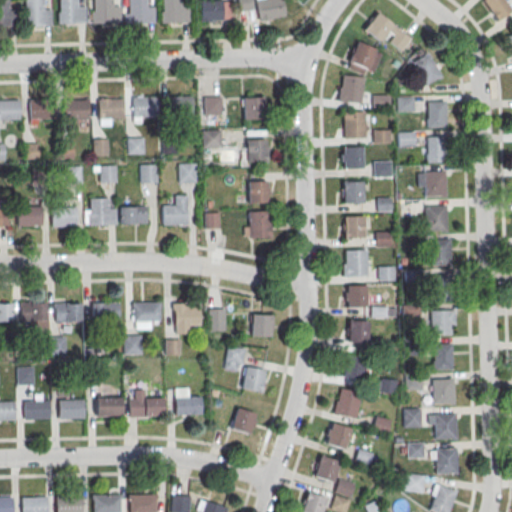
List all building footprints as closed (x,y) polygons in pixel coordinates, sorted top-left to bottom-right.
[(0,0),(8,0),(8,12),(16,12),(17,28),(0,28),(0,0)] [(25,0),(42,0),(43,10),(51,10),(51,26),(22,27),(22,15),(25,15),(25,0)] [(59,0),(76,0),(76,8),(85,8),(85,24),(56,25),(56,13),(59,13),(59,0)] [(93,0),(111,0),(111,7),(120,7),(120,23),(91,24),(91,12),(94,12),(93,0)] [(128,0),(145,0),(145,8),(154,8),(154,24),(125,25),(125,13),(128,13),(128,0)] [(162,0),(180,0),(180,7),(189,6),(189,23),(160,24),(160,12),(163,12),(162,0)] [(228,21),(228,0),(199,0),(199,21),(228,21)] [(253,10),(251,0),(236,0),(238,11),(253,10)] [(284,15),(281,0),(254,0),(258,20),(284,15)] [(511,9),(504,0),(481,0),(497,20),(511,9)] [(363,29),(379,41),(383,36),(401,48),(410,36),(375,12),(363,29)] [(380,51),(356,40),(344,66),(368,76),(380,51)] [(439,78),(431,57),(414,64),(422,84),(439,78)] [(360,102),(362,76),(341,74),(338,99),(360,102)] [(220,115),(220,95),(203,95),(203,115),(220,115)] [(261,96),(242,96),(242,118),(261,118),(261,96)] [(396,97),(413,96),(414,112),(397,112),(396,97)] [(167,98),(191,97),(192,116),(167,117),(167,98)] [(132,98),(156,98),(157,117),(132,117),(132,98)] [(28,101),(53,100),(53,119),(29,120),(28,101)] [(97,101),(122,100),(122,119),(98,119),(97,101)] [(0,101),(19,101),(19,120),(0,120),(0,101)] [(63,102),(87,101),(88,120),(63,121),(63,102)] [(444,126),(444,101),(426,101),(426,126),(444,126)] [(342,114),(361,113),(362,138),(343,139),(342,114)] [(203,130),(219,130),(219,148),(203,148),(203,130)] [(372,141),(388,141),(388,130),(372,130),(372,141)] [(397,132),(413,132),(414,147),(397,148),(397,132)] [(425,161),(441,161),(441,136),(425,136),(425,161)] [(127,138),(143,138),(143,155),(127,156),(127,138)] [(245,140),(264,139),(265,164),(246,165),(245,140)] [(92,140),(107,140),(107,156),(92,156),(92,140)] [(57,142),(73,141),(73,159),(57,160),(57,142)] [(342,148),(361,147),(362,170),(342,171),(342,148)] [(372,164),(389,163),(390,178),(373,179),(372,164)] [(99,165),(115,165),(115,183),(99,183),(99,165)] [(140,165),(156,165),(156,182),(140,183),(140,165)] [(178,165),(194,165),(194,182),(178,183),(178,165)] [(65,167),(81,167),(81,184),(65,185),(65,167)] [(423,172),(445,172),(446,197),(424,197),(423,172)] [(267,203),(267,180),(246,180),(246,203),(267,203)] [(342,182),(361,182),(362,207),(343,207),(342,182)] [(114,207),(105,207),(105,198),(84,198),(84,225),(114,225),(114,207)] [(375,198),(392,198),(393,213),(376,214),(375,198)] [(120,207),(145,206),(146,225),(120,226),(120,207)] [(160,207),(186,206),(186,225),(161,226),(160,207)] [(424,207),(445,206),(446,231),(424,232),(424,207)] [(15,208),(41,208),(42,226),(16,227),(15,208)] [(50,208),(76,208),(76,227),(50,227),(50,208)] [(269,237),(269,210),(243,210),(243,237),(269,237)] [(204,227),(218,227),(218,212),(204,212),(204,227)] [(343,216),(362,215),(363,241),(344,241),(343,216)] [(373,232),(390,231),(391,246),(374,247),(373,232)] [(430,240),(449,240),(450,265),(431,265),(430,240)] [(344,251),(365,250),(366,276),(342,277),(342,264),(344,264),(344,251)] [(376,266),(393,265),(394,280),(377,281),(376,266)] [(430,276),(449,275),(450,301),(431,301),(430,276)] [(346,285),(365,284),(366,309),(347,310),(346,285)] [(117,301),(89,301),(89,319),(117,319),(117,301)] [(159,301),(131,301),(131,329),(149,329),(149,321),(159,321),(159,301)] [(80,302),(53,302),(53,322),(80,322),(80,302)] [(171,332),(190,332),(190,324),(198,324),(198,302),(171,302),(171,332)] [(0,303),(11,303),(12,322),(0,322),(0,303)] [(19,304),(45,303),(46,322),(20,323),(19,304)] [(223,308),(206,308),(206,330),(223,330),(223,308)] [(430,311),(449,311),(449,336),(430,336),(430,311)] [(270,335),(270,314),(249,314),(249,324),(243,324),(243,335),(270,335)] [(366,320),(347,320),(347,341),(366,341),(366,320)] [(122,354),(139,354),(139,334),(122,334),(122,354)] [(50,353),(64,353),(63,336),(50,337),(50,353)] [(165,352),(177,352),(177,339),(165,339),(165,352)] [(403,340),(420,339),(421,354),(404,355),(403,340)] [(243,348),(227,345),(222,368),(238,371),(243,348)] [(432,345),(451,345),(452,370),(433,370),(432,345)] [(364,356),(344,355),(342,377),(362,379),(364,356)] [(239,388),(260,391),(263,368),(243,365),(239,388)] [(15,366),(15,384),(32,384),(32,366),(15,366)] [(404,375),(421,375),(422,390),(405,390),(404,375)] [(395,392),(395,378),(379,378),(379,392),(395,392)] [(431,380),(452,380),(453,405),(431,405),(431,380)] [(360,392),(338,387),(332,413),(353,418),(360,392)] [(173,398),(199,397),(200,416),(174,417),(173,398)] [(94,399),(120,398),(121,418),(94,418),(94,399)] [(127,399),(161,398),(162,417),(128,418),(127,399)] [(56,401),(82,400),(83,419),(57,420),(56,401)] [(21,402),(48,401),(48,420),(22,421),(21,402)] [(0,402),(13,402),(14,421),(0,421),(0,402)] [(249,434),(256,413),(235,406),(228,427),(249,434)] [(402,408),(420,408),(420,428),(403,428),(402,408)] [(433,415),(454,414),(455,439),(434,440),(433,415)] [(376,416),(391,420),(387,434),(372,430),(376,416)] [(332,421),(351,427),(344,449),(325,442),(332,421)] [(406,444),(422,443),(423,458),(406,459),(406,444)] [(357,447),(373,452),(368,466),(353,461),(357,447)] [(434,450),(455,449),(456,474),(446,475),(446,472),(435,473),(434,450)] [(320,454),(339,460),(332,481),(313,475),(320,454)] [(405,473),(423,475),(421,492),(403,490),(405,473)] [(338,477),(354,483),(349,497),(333,492),(338,477)] [(438,483),(456,490),(447,511),(437,511),(429,509),(438,483)] [(307,490),(326,496),(320,511),(302,511),(300,511),(307,490)] [(92,511),(92,494),(118,493),(119,511),(92,511)] [(128,511),(128,494),(154,493),(155,511),(128,511)] [(55,511),(55,495),(81,494),(81,511),(55,511)] [(170,511),(186,511),(188,496),(172,494),(170,511)] [(333,494),(349,499),(345,511),(341,511),(329,508),(333,494)] [(0,511),(0,496),(12,496),(12,511),(0,511)] [(20,511),(20,496),(47,496),(47,511),(20,511)] [(195,511),(223,511),(225,507),(199,499),(195,511)] [(366,511),(363,505),(375,499),(381,511),(366,511)]
